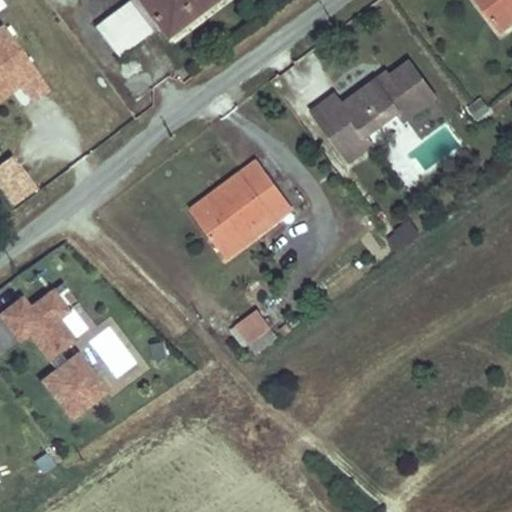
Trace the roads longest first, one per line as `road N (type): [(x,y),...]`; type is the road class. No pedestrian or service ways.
road 1 (track): [(387,511),(249,381),(84,191)]
road 2 (residential): [(0,255),(336,0)]
